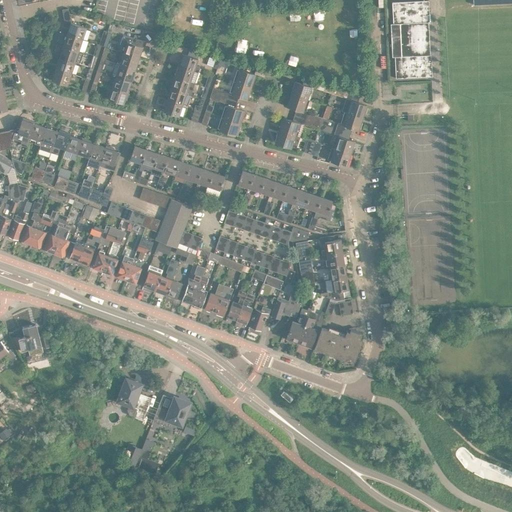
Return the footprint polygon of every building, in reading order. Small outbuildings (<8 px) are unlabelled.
[(430,54),(428,22),(429,22),(428,0),(392,2),(393,24),(390,24),(392,57),(394,57),(395,78),(432,76),(431,54),(430,54)] [(64,20),(70,22),(68,8),(62,9),(64,20)] [(86,27),(70,22),(67,34),(82,39),(86,27)] [(67,34),(63,45),(78,50),(82,39),(67,34)] [(125,46),(123,53),(138,58),(142,46),(144,47),(146,41),(122,35),(119,44),(125,46)] [(238,38),(235,50),(244,51),(246,40),(238,38)] [(226,44),(217,42),(215,49),(224,51),(226,44)] [(63,45),(59,55),(59,56),(74,62),(78,50),(63,45)] [(189,48),(187,55),(197,58),(200,51),(189,48)] [(134,69),(138,58),(123,53),(119,64),(134,69)] [(178,64),(178,65),(193,70),(198,72),(199,67),(195,66),(197,58),(187,55),(182,53),(178,64)] [(216,69),(218,65),(220,59),(220,56),(210,53),(209,56),(215,58),(212,67),(216,69)] [(59,56),(55,68),(71,73),(74,62),(59,56)] [(101,58),(97,69),(101,71),(103,64),(107,65),(108,60),(105,59),(101,58)] [(226,68),(228,62),(220,59),(218,65),(226,68)] [(131,81),(134,69),(119,64),(115,63),(112,74),(115,76),(131,81)] [(198,72),(193,70),(178,65),(175,75),(174,76),(190,81),(194,83),(198,72)] [(71,73),(55,68),(51,80),(67,85),(71,73)] [(239,69),(235,81),(251,86),(255,74),(239,69)] [(115,76),(112,87),(127,92),(131,81),(115,76)] [(194,83),(190,81),(174,76),(170,88),(186,93),(190,95),(190,94),(194,83)] [(308,94),(311,86),(331,93),(332,87),(315,83),(316,82),(304,78),(302,84),(295,81),(290,93),(307,99),(309,100),(311,94),(308,94)] [(247,99),(250,89),(251,86),(235,81),(230,93),(247,99)] [(127,92),(112,87),(108,99),(123,104),(127,92)] [(226,98),(228,92),(212,87),(211,93),(226,98)] [(332,87),(331,93),(350,100),(346,112),(362,117),(366,105),(357,102),(360,94),(348,91),(347,92),(332,87)] [(167,98),(167,99),(182,104),(186,93),(170,88),(167,98)] [(224,104),(226,98),(211,93),(209,99),(224,104)] [(290,93),(286,106),(296,109),(294,115),(320,123),(322,118),(303,111),(305,104),(311,106),(312,101),(309,100),(307,99),(290,93)] [(182,104),(167,99),(163,111),(178,116),(182,104)] [(227,105),(223,117),(239,122),(240,118),(242,119),(245,111),(227,105)] [(197,122),(198,118),(201,110),(194,108),(190,120),(197,122)] [(200,123),(207,125),(210,113),(205,111),(200,123)] [(344,117),(342,124),(322,118),(320,123),(350,133),(352,127),(358,130),(362,117),(346,112),(344,111),(342,116),(344,117)] [(303,124),(318,129),(320,123),(294,115),(292,120),(283,117),(278,129),(295,135),(299,123),(303,124)] [(26,147),(29,137),(34,123),(29,122),(29,120),(22,117),(17,133),(24,135),(23,140),(21,141),(20,143),(21,145),(26,147)] [(239,122),(223,117),(218,129),(237,135),(239,127),(237,127),(239,122)] [(45,127),(34,123),(29,137),(35,139),(34,143),(39,145),(41,141),(45,127)] [(318,129),(338,136),(334,148),(350,153),(354,141),(348,139),(350,133),(320,123),(318,129)] [(57,131),(45,127),(41,141),(39,145),(39,147),(51,151),(53,145),(57,131)] [(0,150),(9,148),(15,129),(0,131),(0,150)] [(58,129),(57,131),(53,145),(51,151),(58,153),(60,147),(65,149),(69,135),(64,134),(65,132),(58,129)] [(295,135),(278,129),(274,142),(290,147),(295,135)] [(76,152),(81,139),(69,135),(65,149),(71,151),(69,157),(74,159),(76,152)] [(82,137),(81,139),(76,152),(89,157),(93,143),(88,142),(89,140),(82,137)] [(308,139),(304,152),(310,154),(314,141),(308,139)] [(321,144),(314,141),(310,154),(317,156),(321,144)] [(97,168),(100,160),(104,147),(93,143),(89,157),(86,164),(97,168)] [(105,145),(104,147),(100,160),(107,163),(105,167),(114,170),(120,152),(112,150),(113,148),(105,145)] [(129,159),(141,163),(146,149),(134,145),(129,159)] [(349,156),(350,153),(334,148),(331,147),(327,159),(346,166),(349,156)] [(146,149),(141,163),(152,167),(157,153),(146,149)] [(168,157),(157,153),(152,167),(164,171),(168,157)] [(12,161),(0,154),(0,166),(8,171),(11,167),(9,166),(12,161)] [(11,157),(14,168),(15,171),(17,172),(21,161),(11,157)] [(164,171),(175,174),(179,161),(168,157),(164,171)] [(21,161),(17,172),(21,173),(25,163),(21,161)] [(179,161),(175,174),(186,178),(190,164),(179,161)] [(46,163),(44,169),(51,172),(53,166),(46,163)] [(186,178),(197,182),(202,168),(190,164),(186,178)] [(45,170),(35,166),(31,177),(40,181),(45,170)] [(9,184),(8,184),(8,196),(18,199),(21,200),(18,184),(13,168),(12,168),(11,167),(8,171),(6,173),(9,184)] [(57,175),(67,178),(70,170),(60,167),(57,175)] [(197,182),(208,186),(213,172),(202,168),(197,182)] [(54,174),(45,170),(40,181),(50,185),(54,174)] [(249,188),(253,174),(242,170),(237,184),(249,188)] [(224,176),(213,172),(208,186),(219,189),(224,176)] [(264,178),(253,174),(249,188),(260,191),(264,178)] [(68,179),(58,175),(54,186),(64,190),(68,179)] [(84,178),(81,184),(91,188),(93,182),(84,178)] [(271,195),(276,181),(264,178),(260,191),(271,195)] [(78,183),(68,179),(64,190),(74,193),(78,183)] [(287,185),(276,181),(271,195),(283,199),(287,185)] [(18,184),(21,200),(23,200),(26,187),(18,184)] [(91,188),(81,184),(77,195),(87,199),(91,188)] [(294,203),(298,189),(287,185),(283,199),(294,203)] [(105,186),(103,192),(101,192),(97,202),(105,206),(112,188),(105,186)] [(142,187),(140,193),(152,197),(153,191),(142,187)] [(101,192),(91,188),(87,199),(97,202),(101,192)] [(309,193),(298,189),(294,203),(305,207),(309,193)] [(59,202),(62,195),(50,191),(48,198),(59,202)] [(150,202),(156,204),(159,193),(153,191),(152,197),(150,202)] [(152,197),(140,193),(139,198),(150,202),(152,197)] [(165,195),(159,193),(156,204),(161,206),(165,195)] [(316,211),(321,197),(309,193),(305,207),(316,211)] [(0,205),(0,213),(1,214),(6,216),(11,218),(18,199),(8,196),(4,195),(0,205)] [(171,197),(165,195),(161,206),(167,208),(171,198),(171,197)] [(332,201),(321,197),(316,211),(327,214),(332,201)] [(163,219),(162,221),(158,232),(155,239),(176,247),(178,243),(183,230),(192,206),(171,198),(167,208),(166,212),(163,219)] [(33,211),(38,213),(43,201),(37,199),(36,202),(34,201),(30,210),(33,211)] [(71,205),(81,209),(83,203),(73,200),(71,205)] [(14,237),(18,239),(32,203),(27,201),(20,217),(15,215),(7,235),(9,235),(9,236),(13,238),(14,237)] [(110,214),(112,215),(116,203),(111,201),(106,212),(110,214)] [(112,215),(118,217),(122,206),(116,203),(112,215)] [(97,210),(86,205),(81,217),(93,222),(97,210)] [(122,218),(124,219),(128,208),(122,206),(118,217),(122,218)] [(128,208),(124,219),(129,221),(134,210),(128,208)] [(42,212),(41,214),(30,243),(33,245),(33,246),(39,248),(39,247),(40,247),(46,232),(41,230),(44,223),(51,225),(52,222),(56,212),(56,211),(51,210),(49,215),(42,212)] [(133,223),(135,223),(139,212),(134,210),(129,221),(133,223)] [(232,225),(237,213),(228,210),(223,222),(232,225)] [(30,243),(41,214),(38,213),(33,211),(31,218),(34,219),(31,226),(26,224),(20,240),(21,240),(21,241),(27,243),(27,242),(30,243)] [(50,252),(50,251),(53,252),(64,223),(65,223),(67,217),(56,212),(52,222),(56,224),(52,234),(49,233),(43,248),(44,249),(44,250),(50,252)] [(135,223),(141,225),(145,214),(139,212),(135,223)] [(6,216),(1,214),(0,213),(0,232),(5,234),(11,218),(6,216)] [(246,216),(237,213),(232,225),(242,229),(246,216)] [(144,227),(146,228),(151,216),(145,214),(141,225),(144,227)] [(146,228),(152,230),(156,219),(151,216),(146,228)] [(246,216),(242,229),(250,232),(255,219),(246,216)] [(162,221),(156,219),(152,230),(158,232),(162,221)] [(250,232),(259,235),(264,222),(255,219),(250,232)] [(259,235),(269,238),(273,225),(264,222),(259,235)] [(65,223),(64,223),(53,252),(58,254),(58,255),(61,256),(62,255),(63,256),(69,240),(67,240),(70,232),(72,234),(75,227),(65,223)] [(104,229),(103,232),(99,242),(107,245),(109,239),(113,241),(117,229),(105,225),(104,229)] [(282,228),(273,225),(269,238),(278,241),(282,228)] [(94,226),(93,228),(91,227),(89,232),(94,234),(92,240),(99,242),(103,232),(104,229),(94,226)] [(293,226),(291,231),(288,240),(293,241),(306,239),(308,232),(293,226)] [(288,240),(291,231),(282,228),(278,241),(287,244),(288,240)] [(117,229),(113,241),(120,244),(125,232),(117,229)] [(186,246),(191,233),(183,230),(178,243),(186,246)] [(201,237),(191,233),(186,246),(197,250),(198,247),(201,237)] [(219,235),(215,248),(224,251),(228,239),(219,235)] [(340,239),(334,240),(333,235),(319,237),(319,242),(324,241),(326,249),(320,250),(321,255),(342,251),(340,239)] [(146,248),(150,250),(152,242),(141,238),(138,245),(136,249),(139,250),(137,257),(142,259),(146,248)] [(76,262),(77,261),(78,261),(85,243),(76,239),(69,258),(73,259),(73,261),(76,262)] [(238,242),(228,239),(224,251),(233,254),(237,242),(237,243),(238,242)] [(295,242),(298,259),(310,257),(307,240),(295,242)] [(233,254),(233,255),(242,258),(246,245),(237,243),(237,242),(233,254)] [(95,246),(85,243),(78,261),(80,262),(80,263),(83,264),(84,264),(88,265),(95,246)] [(158,243),(156,248),(168,252),(170,248),(158,243)] [(255,249),(246,245),(242,258),(250,261),(251,261),(255,249)] [(210,252),(198,247),(197,250),(195,254),(207,258),(210,252)] [(250,261),(250,262),(259,265),(264,252),(255,249),(251,261),(250,261)] [(101,271),(101,270),(102,270),(108,255),(103,253),(104,252),(99,250),(93,267),(97,268),(96,269),(101,271)] [(344,264),(342,251),(321,255),(322,259),(327,258),(328,266),(344,264)] [(192,265),(196,255),(188,252),(186,257),(184,262),(192,265)] [(207,258),(219,263),(221,257),(210,252),(207,258)] [(268,269),(272,256),(273,256),(264,252),(259,265),(268,268),(268,269)] [(112,257),(108,255),(102,270),(103,271),(103,272),(107,273),(107,272),(111,274),(118,257),(113,255),(112,257)] [(268,269),(277,272),(281,259),(273,256),(272,256),(268,269)] [(221,257),(219,263),(230,267),(232,261),(221,257)] [(300,270),(312,268),(310,257),(298,259),(300,270)] [(124,279),(125,279),(131,264),(127,262),(128,259),(123,258),(116,275),(120,277),(121,278),(124,279)] [(166,294),(171,279),(178,261),(170,258),(165,272),(167,273),(165,277),(160,275),(155,290),(166,294)] [(291,262),(281,259),(277,272),(286,275),(289,269),(291,262)] [(243,265),(232,261),(230,267),(241,271),(243,265)] [(140,267),(131,264),(125,279),(126,279),(126,280),(131,282),(131,281),(135,282),(140,267)] [(328,266),(330,279),(346,276),(344,264),(328,266)] [(160,275),(162,269),(149,265),(147,271),(148,271),(143,285),(144,286),(144,287),(148,288),(149,288),(155,290),(160,275)] [(186,303),(187,302),(191,303),(201,276),(204,267),(197,265),(193,274),(195,274),(192,281),(188,279),(187,284),(181,300),(183,300),(183,301),(186,303)] [(254,269),(252,276),(263,281),(266,274),(254,269)] [(291,278),(294,270),(289,269),(286,275),(284,281),(299,287),(298,281),(291,278)] [(312,270),(300,272),(302,283),(314,281),(312,270)] [(283,280),(266,274),(263,282),(279,289),(283,280)] [(207,278),(201,276),(191,303),(194,304),(194,306),(197,307),(198,306),(200,307),(206,291),(201,289),(203,283),(205,284),(207,278)] [(348,289),(346,276),(330,279),(332,291),(320,293),(320,294),(325,296),(335,300),(344,299),(342,290),(348,289)] [(176,298),(181,283),(171,279),(166,294),(176,298)] [(209,311),(210,310),(213,311),(221,291),(223,285),(218,283),(214,294),(210,292),(204,308),(206,308),(206,309),(209,311)] [(221,314),(223,315),(232,288),(223,285),(221,291),(213,311),(217,313),(217,314),(220,315),(221,314)] [(279,319),(282,309),(290,313),(299,288),(293,286),(288,301),(277,297),(277,298),(275,304),(270,316),(279,319)] [(233,318),(236,320),(246,292),(247,289),(241,287),(240,290),(239,289),(236,295),(240,296),(237,302),(232,300),(226,316),(228,317),(228,318),(232,319),(233,318)] [(254,295),(246,292),(236,320),(239,321),(239,322),(245,324),(251,307),(246,305),(248,299),(252,300),(254,295)] [(295,301),(290,313),(296,315),(300,303),(295,301)] [(260,311),(255,308),(249,325),(260,330),(265,316),(267,317),(270,309),(262,306),(260,311)] [(292,320),(286,338),(287,338),(287,339),(292,341),(293,340),(298,342),(307,316),(309,311),(302,308),(297,322),(292,320)] [(307,316),(298,342),(303,344),(303,345),(308,347),(309,346),(310,346),(316,329),(311,327),(313,324),(315,319),(317,314),(309,311),(307,316)] [(321,327),(325,312),(321,311),(316,325),(321,327)] [(22,327),(24,337),(17,338),(17,339),(18,339),(21,351),(27,349),(29,355),(25,356),(27,363),(44,359),(42,352),(43,352),(36,324),(22,327)] [(347,336),(321,327),(314,345),(323,349),(322,351),(345,359),(347,354),(355,357),(362,339),(359,337),(361,333),(355,331),(354,327),(348,328),(349,332),(347,336)] [(43,338),(45,350),(51,348),(49,337),(43,338)] [(10,360),(15,356),(9,349),(8,350),(0,341),(0,340),(0,356),(5,353),(10,360)] [(126,378),(117,400),(128,404),(126,409),(129,415),(142,420),(151,397),(150,397),(143,395),(143,394),(142,394),(142,395),(137,393),(141,384),(133,381),(134,379),(128,377),(127,378),(126,378)] [(292,398),(283,391),(282,392),(280,394),(289,402),(292,398)] [(169,410),(158,405),(152,420),(167,426),(170,420),(181,424),(189,402),(174,396),(169,410)] [(0,433),(0,436),(2,440),(10,434),(6,429),(0,433)] [(140,449),(131,445),(128,454),(125,453),(121,462),(133,467),(140,449)] [(147,459),(150,452),(143,450),(140,456),(147,459)]
